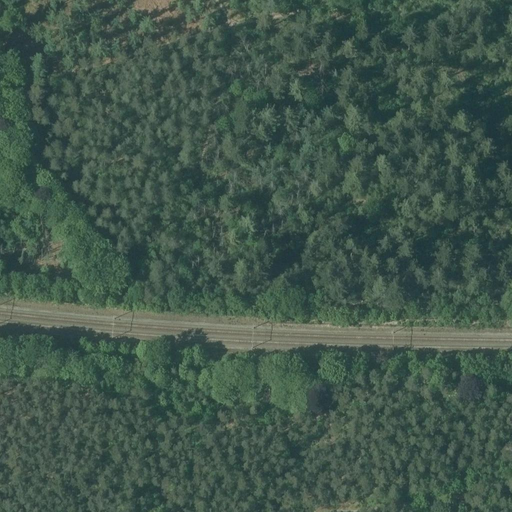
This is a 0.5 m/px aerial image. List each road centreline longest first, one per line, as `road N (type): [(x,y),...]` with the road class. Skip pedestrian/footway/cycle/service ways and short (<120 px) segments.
road 1 (track): [(114,297),(24,173),(2,95),(0,10)]
road 2 (track): [(0,368),(143,379)]
